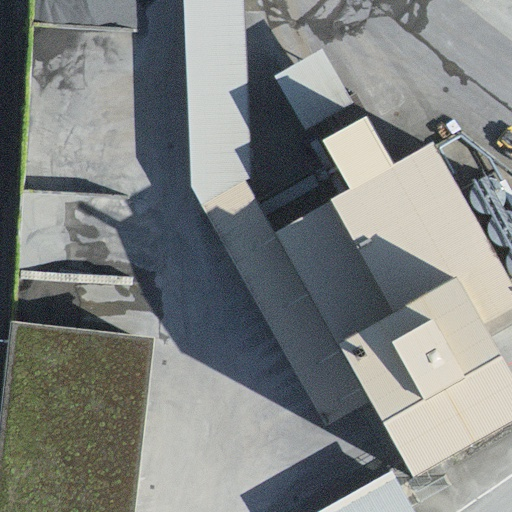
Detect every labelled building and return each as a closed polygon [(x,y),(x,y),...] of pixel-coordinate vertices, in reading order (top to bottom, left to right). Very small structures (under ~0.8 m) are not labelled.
[(185,0),(189,89),(250,87),(247,0),(185,0)] [(511,0),(375,0),(511,113),(511,0)] [(294,233),(358,348),(478,282),(501,325),(511,319),(511,230),(464,144),(425,166),(398,118),(355,142),(379,186),(294,233)] [(478,282),(358,348),(429,478),(511,432),(511,344),(501,325),(478,282)] [(146,511),(167,336),(33,321),(10,511),(146,511)] [(416,511),(402,475),(306,511),(416,511)]
